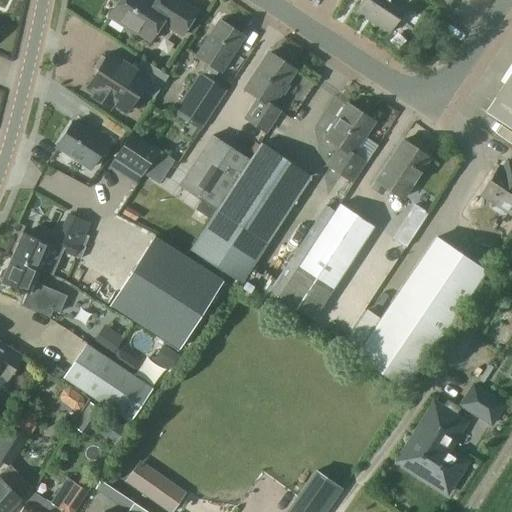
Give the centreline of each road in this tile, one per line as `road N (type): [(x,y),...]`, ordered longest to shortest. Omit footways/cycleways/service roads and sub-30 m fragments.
road 1 (unknown): [(334,511),(511,246)]
road 2 (residential): [(264,0),(394,85),(422,90),(447,84),(504,0)]
road 3 (tertiary): [(0,171),(41,0)]
